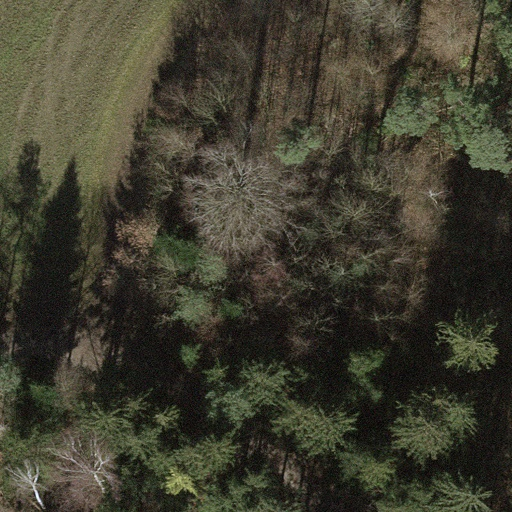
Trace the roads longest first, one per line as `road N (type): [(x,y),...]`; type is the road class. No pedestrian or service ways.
road 1 (track): [(350,511),(297,459),(128,340),(0,341)]
road 2 (track): [(223,0),(156,67),(129,173),(128,340)]
